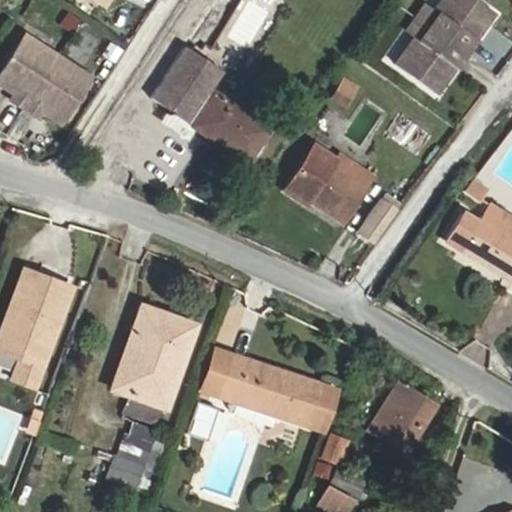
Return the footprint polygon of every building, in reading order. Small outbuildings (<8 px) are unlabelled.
[(87,0),(104,10),(110,0),(87,0)] [(451,0),(434,22),(439,27),(429,41),(463,67),(495,26),(461,0),(451,0)] [(434,22),(426,16),(415,29),(429,41),(439,27),(434,22)] [(415,29),(405,41),(413,47),(420,52),(429,41),(415,29)] [(413,47),(392,74),(432,106),(463,67),(429,41),(420,52),(413,47)] [(0,86),(0,90),(19,102),(15,109),(27,116),(59,66),(27,45),(0,86)] [(149,107),(246,171),(268,137),(208,96),(216,84),(197,71),(200,66),(184,54),(149,107)] [(42,125),(46,119),(62,130),(89,85),(59,66),(27,116),(42,125)] [(358,90),(346,82),(335,99),(348,107),(358,90)] [(394,138),(408,118),(398,111),(384,130),(394,138)] [(433,136),(408,118),(394,138),(418,156),(433,136)] [(326,173),(330,165),(309,151),(277,199),(298,214),(302,208),(339,232),(362,197),(326,173)] [(370,185),(333,161),(330,165),(326,173),(362,197),(370,185)] [(368,254),(392,221),(376,209),(352,242),(368,254)] [(511,224),(488,211),(476,231),(511,251),(511,224)] [(511,251),(476,231),(457,266),(511,297),(511,251)] [(442,258),(456,266),(471,240),(457,232),(442,258)] [(10,384),(35,393),(70,294),(27,278),(0,345),(0,354),(19,362),(10,384)] [(196,336),(138,316),(127,344),(138,348),(116,403),(164,421),(196,336)] [(127,344),(106,399),(116,403),(138,348),(127,344)] [(230,368),(213,362),(200,397),(218,404),(230,368)] [(305,443),(321,401),(230,368),(218,404),(274,424),(272,431),(305,443)] [(408,454),(439,404),(399,379),(369,430),(408,454)] [(339,412),(341,408),(321,401),(305,443),(325,451),(339,412)] [(218,404),(216,409),(272,431),(274,424),(218,404)] [(141,501),(156,461),(128,450),(113,491),(141,501)] [(330,485),(358,499),(368,481),(341,466),(330,485)]
